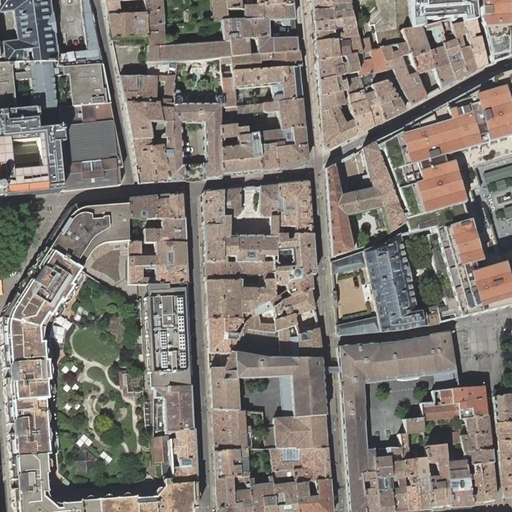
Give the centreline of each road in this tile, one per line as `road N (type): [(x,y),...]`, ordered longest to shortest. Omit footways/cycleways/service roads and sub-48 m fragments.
road 1 (residential): [(314,166),(339,511)]
road 2 (residential): [(191,187),(206,511)]
road 3 (residential): [(499,66),(314,166)]
road 4 (residential): [(131,193),(95,0)]
road 5 (residential): [(300,0),(314,166)]
road 6 (residential): [(0,203),(131,193)]
road 7 (residential): [(191,187),(296,176),(314,166)]
road 8 (unknown): [(73,198),(0,293)]
